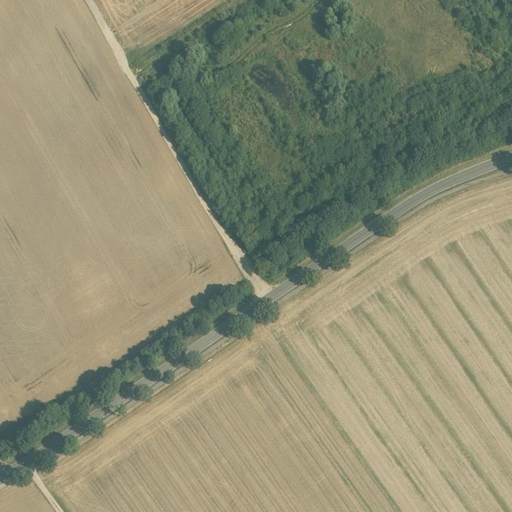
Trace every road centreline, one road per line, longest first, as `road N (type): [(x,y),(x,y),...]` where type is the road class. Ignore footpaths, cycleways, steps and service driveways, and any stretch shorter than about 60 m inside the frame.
road 1 (secondary): [(511,156),(433,188),(0,477)]
road 2 (track): [(269,299),(94,0)]
